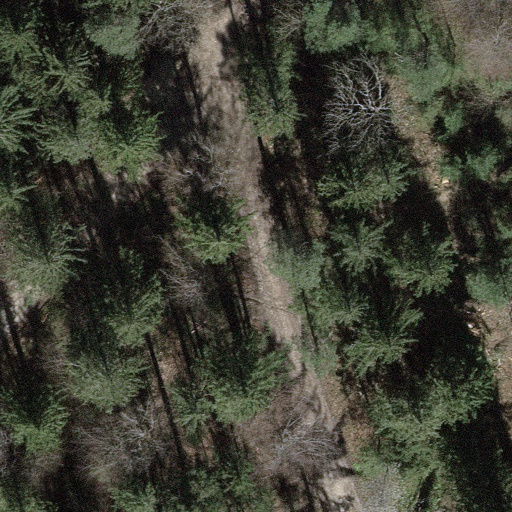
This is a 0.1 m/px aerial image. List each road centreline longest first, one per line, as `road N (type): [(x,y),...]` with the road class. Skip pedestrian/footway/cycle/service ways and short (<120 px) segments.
road 1 (track): [(351,511),(253,198),(214,113)]
road 2 (track): [(0,308),(52,246),(214,113)]
